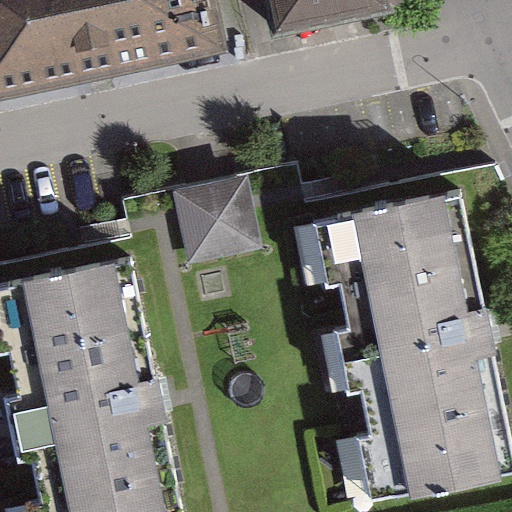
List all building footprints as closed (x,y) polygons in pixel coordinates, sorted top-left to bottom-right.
[(208,0),(0,0),(0,109),(222,59),(208,0)] [(241,0),(253,54),(407,18),(401,0),(241,0)] [(181,182),(199,259),(269,243),(252,166),(181,182)] [(453,191),(301,222),(358,495),(509,464),(453,191)] [(193,511),(132,246),(0,276),(0,388),(28,511),(193,511)]
